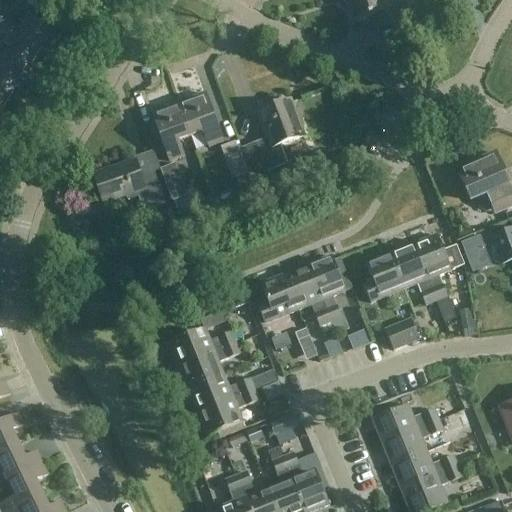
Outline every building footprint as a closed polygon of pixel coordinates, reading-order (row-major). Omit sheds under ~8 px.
[(344,0),(344,1),(353,25),(374,17),(379,30),(402,21),(393,0),(344,0)] [(7,21),(0,33),(37,57),(45,45),(56,52),(63,40),(31,19),(23,31),(7,21)] [(0,44),(10,51),(1,66),(33,87),(40,76),(29,69),(37,57),(0,33),(0,32),(0,44)] [(0,98),(7,103),(15,91),(26,98),(33,87),(1,66),(0,66),(0,98)] [(206,96),(179,106),(191,140),(204,135),(210,150),(224,145),(206,96)] [(0,113),(7,103),(0,98),(0,132),(3,134),(10,123),(0,115),(0,113)] [(260,113),(272,143),(258,149),(268,174),(289,166),(281,147),(303,138),(289,102),(260,113)] [(191,140),(179,106),(153,115),(171,164),(185,159),(179,144),(191,140)] [(220,151),(232,183),(246,177),(234,145),(220,151)] [(457,171),(470,202),(489,194),(495,207),(511,200),(511,176),(507,179),(496,154),(457,171)] [(135,195),(142,214),(164,206),(152,175),(142,179),(136,162),(94,177),(105,206),(135,195)] [(161,170),(172,201),(186,196),(175,165),(161,170)] [(511,252),(511,230),(491,239),(499,258),(511,252)] [(438,237),(414,247),(436,303),(447,299),(439,277),(464,267),(456,248),(444,252),(438,237)] [(390,256),(404,291),(417,286),(426,307),(436,303),(414,247),(390,256)] [(371,304),(404,291),(390,256),(367,265),(374,283),(364,287),(371,304)] [(331,324),(342,320),(333,298),(346,293),(332,258),(308,267),(331,324)] [(320,328),(331,324),(308,267),(285,277),(298,312),(311,307),(320,328)] [(50,277),(51,287),(66,287),(65,276),(50,277)] [(265,326),(298,312),(285,277),(261,287),(268,304),(258,308),(265,326)] [(384,333),(392,352),(420,341),(412,322),(384,333)] [(170,344),(179,368),(236,346),(231,335),(211,343),(205,330),(170,344)] [(179,368),(189,391),(224,377),(219,365),(240,357),(236,346),(179,368)] [(189,391),(198,415),(254,392),(250,382),(229,390),(224,377),(189,391)] [(0,400),(9,397),(5,384),(0,386),(0,400)] [(254,392),(198,415),(208,439),(243,425),(238,412),(259,404),(254,392)] [(509,427),(511,434),(511,403),(496,410),(497,411),(498,410),(506,428),(509,427)] [(372,421),(381,445),(437,422),(433,412),(412,420),(407,407),(372,421)] [(0,454),(18,446),(12,433),(23,427),(18,415),(0,423),(0,454)] [(381,445),(391,470),(426,455),(421,442),(442,433),(437,422),(381,445)] [(0,467),(7,482),(42,465),(36,453),(25,459),(18,446),(0,454),(0,467)] [(391,470),(401,494),(457,471),(452,458),(431,467),(426,455),(391,470)] [(293,456),(283,460),(304,511),(315,511),(329,506),(315,471),(302,477),(293,456)] [(280,486),(268,490),(277,511),(304,511),(283,460),(271,465),(280,486)] [(0,505),(0,511),(8,511),(42,496),(36,482),(48,477),(42,465),(7,482),(15,498),(0,505)] [(457,471),(401,494),(408,511),(430,511),(446,506),(440,489),(461,480),(457,471)] [(247,475),(236,479),(249,511),(277,511),(268,490),(255,496),(247,475)] [(249,511),(236,479),(225,484),(233,505),(221,510),(221,511),(249,511)] [(42,496),(8,511),(64,511),(60,503),(48,509),(42,496)]
